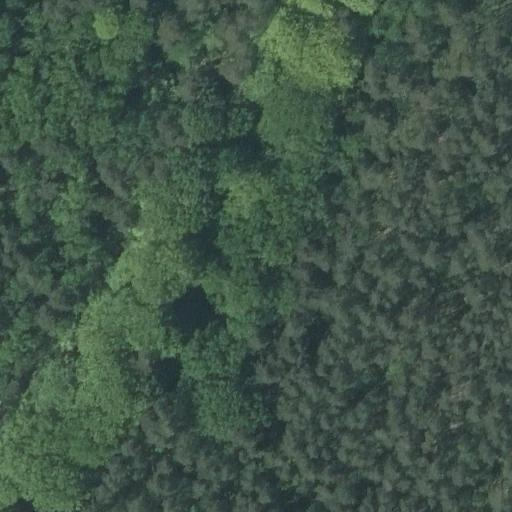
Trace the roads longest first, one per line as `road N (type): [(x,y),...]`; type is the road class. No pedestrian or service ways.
road 1 (track): [(0,509),(196,223),(328,0)]
road 2 (unknown): [(281,0),(179,206),(89,327),(0,427)]
